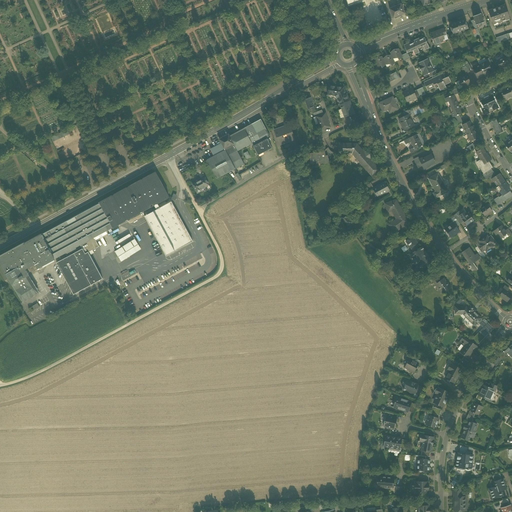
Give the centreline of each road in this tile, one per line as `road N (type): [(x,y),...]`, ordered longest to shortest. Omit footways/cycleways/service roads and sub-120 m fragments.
road 1 (track): [(198,208),(221,257),(217,275),(63,360),(0,385)]
road 2 (residential): [(169,155),(198,208),(370,114)]
road 3 (tertiary): [(338,60),(169,155)]
road 4 (tertiary): [(370,114),(445,252)]
road 5 (tertiary): [(169,155),(37,228)]
road 6 (tertiary): [(357,50),(487,0)]
road 7 (residential): [(507,168),(468,99),(511,76)]
